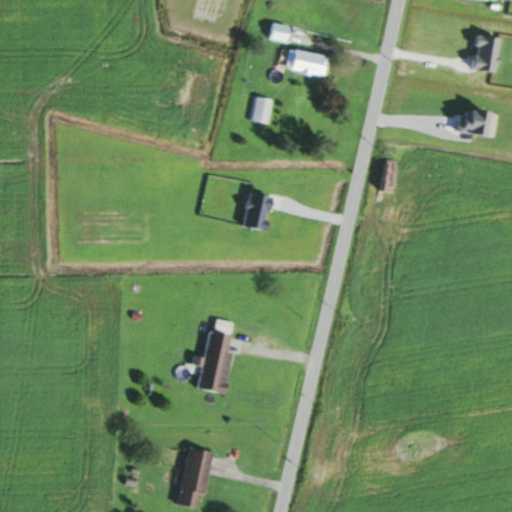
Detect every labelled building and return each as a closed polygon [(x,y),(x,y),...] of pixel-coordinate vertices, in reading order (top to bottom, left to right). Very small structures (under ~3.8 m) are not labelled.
[(283,24),(264,22),(262,38),(281,40),(283,24)] [(320,54),(282,48),(279,69),(317,75),(320,54)] [(264,123),(267,98),(249,95),(246,120),(264,123)] [(192,388),(216,393),(226,335),(202,330),(192,388)] [(170,504),(194,509),(205,452),(181,448),(170,504)]
